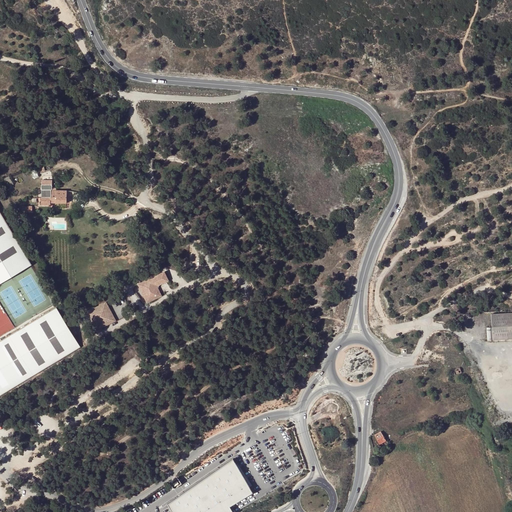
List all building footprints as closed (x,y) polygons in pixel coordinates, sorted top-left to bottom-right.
[(41,197),(41,205),(53,205),(53,204),(67,204),(67,190),(56,190),(56,187),(53,187),(53,180),(42,179),(41,197)] [(0,212),(0,283),(31,265),(0,212)] [(138,284),(147,303),(162,296),(158,286),(169,281),(165,271),(138,284)] [(87,311),(97,331),(116,321),(107,302),(87,311)] [(0,395),(80,348),(56,308),(0,340),(0,395)] [(511,312),(491,314),(491,327),(492,340),(511,338),(511,312)] [(374,435),(380,444),(386,440),(381,431),(376,434),(374,435)] [(233,459),(167,504),(171,511),(232,511),(229,507),(252,492),(233,459)]
